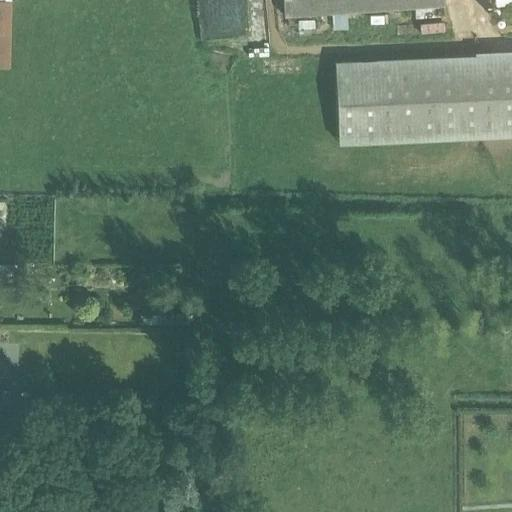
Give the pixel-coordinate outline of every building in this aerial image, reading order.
[(0,0),(0,69),(9,70),(10,3),(0,2),(0,0)] [(242,24),(241,0),(191,0),(191,24),(242,24)] [(346,13),(445,6),(444,0),(283,0),(284,17),(332,14),(346,13)] [(346,13),(332,14),(333,29),(347,28),(346,13)] [(298,18),(287,19),(288,27),(299,26),(298,18)] [(511,55),(436,58),(335,63),(337,91),(338,119),(339,143),(399,140),(459,138),(480,137),(511,135),(511,55)] [(191,315),(141,314),(141,324),(191,324),(191,315)] [(13,358),(0,357),(0,390),(12,391),(13,358)]
